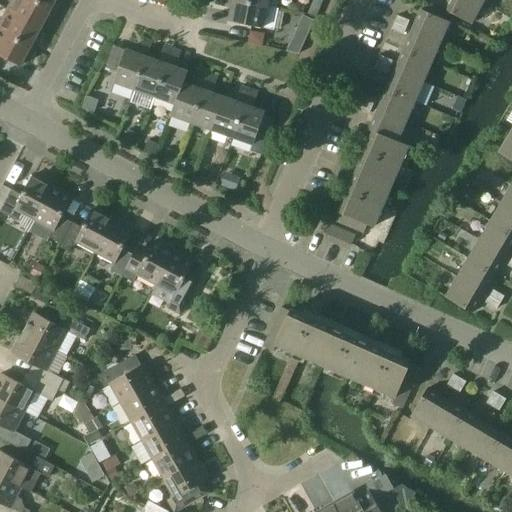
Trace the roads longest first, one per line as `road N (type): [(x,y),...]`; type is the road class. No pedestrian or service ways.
road 1 (residential): [(240,511),(256,484),(206,377),(262,245)]
road 2 (residential): [(511,358),(262,245)]
road 3 (residential): [(262,245),(26,120)]
road 4 (residential): [(262,245),(359,0)]
road 5 (residential): [(26,120),(92,0)]
